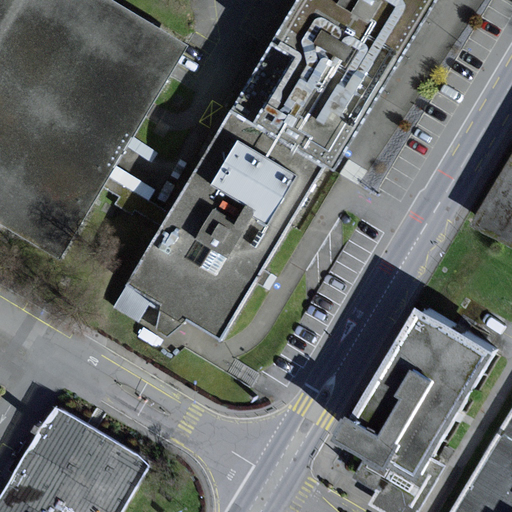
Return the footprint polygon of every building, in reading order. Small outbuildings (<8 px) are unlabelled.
[(103,0),(0,0),(0,217),(61,253),(184,47),(103,0)] [(300,0),(239,108),(336,166),(438,0),(300,0)] [(336,166),(239,108),(135,284),(230,338),(336,166)] [(511,242),(511,157),(476,223),(511,242)] [(507,350),(438,307),(352,444),(421,487),(507,350)] [(126,511),(156,464),(62,406),(0,507),(0,511),(126,511)] [(511,511),(511,438),(467,511),(511,511)]
